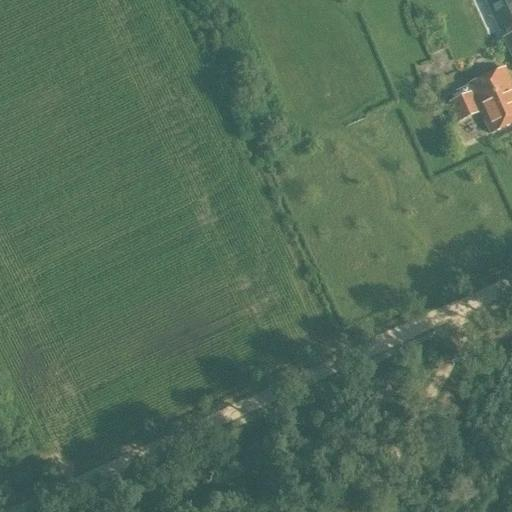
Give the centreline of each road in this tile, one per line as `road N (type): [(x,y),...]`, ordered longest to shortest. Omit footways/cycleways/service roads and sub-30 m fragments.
road 1 (track): [(16,511),(511,282)]
road 2 (track): [(466,318),(450,362),(363,511)]
